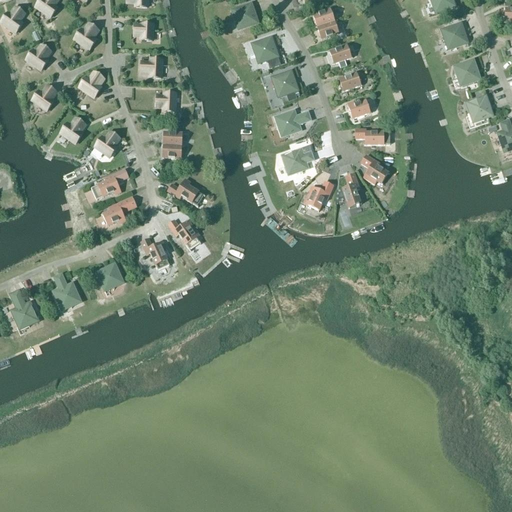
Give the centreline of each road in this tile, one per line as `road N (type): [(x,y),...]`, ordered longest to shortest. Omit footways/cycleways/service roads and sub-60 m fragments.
road 1 (residential): [(0,286),(127,235),(152,216),(148,172),(111,64)]
road 2 (residential): [(341,151),(273,0)]
